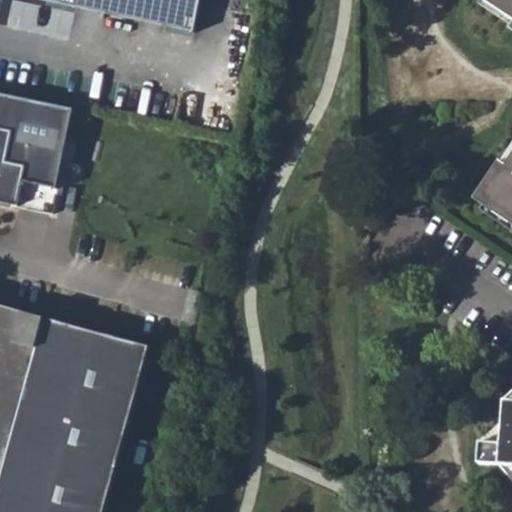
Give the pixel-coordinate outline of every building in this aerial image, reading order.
[(28,0),(196,35),(203,0),(28,0)] [(511,0),(479,0),(511,22),(511,30),(511,32),(511,31),(511,0)] [(40,106),(0,97),(0,204),(18,209),(24,183),(40,106)] [(40,106),(24,183),(57,190),(74,114),(40,106)] [(500,163),(475,201),(511,226),(511,159),(507,167),(500,163)] [(106,511),(151,348),(0,305),(0,511),(106,511)] [(511,511),(511,395),(503,403),(502,424),(500,445),(479,444),(478,464),(501,466),(511,466),(511,511)] [(479,444),(500,445),(502,424),(479,444)] [(511,466),(501,466),(511,481),(511,466)]
